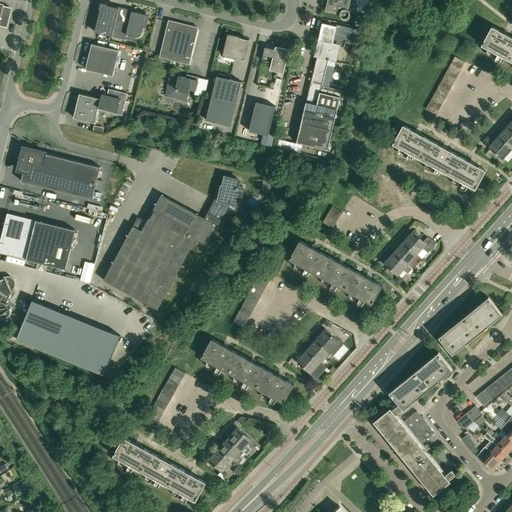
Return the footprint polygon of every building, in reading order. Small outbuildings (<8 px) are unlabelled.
[(328,0),(327,9),(340,12),(340,13),(340,14),(340,15),(341,16),(341,17),(342,17),(342,18),(343,18),(344,18),(345,19),(346,18),(347,18),(348,18),(349,17),(349,16),(350,15),(350,14),(350,13),(350,12),(350,11),(349,10),(348,10),(348,9),(347,9),(349,0),(328,0)] [(149,15),(112,6),(107,5),(105,5),(104,5),(102,6),(101,8),(100,9),(95,32),(125,39),(126,34),(135,36),(137,36),(139,36),(140,35),(142,32),(143,27),(146,27),(149,15)] [(159,57),(189,65),(198,29),(168,22),(159,57)] [(317,55),(296,143),(297,143),(297,142),(328,149),(337,109),(342,90),(330,88),(337,60),(336,60),(339,46),(344,47),(346,41),(354,43),(354,40),(356,33),(357,29),(336,24),(336,27),(323,24),(319,40),(316,55),(317,55)] [(509,60),(511,54),(511,37),(492,26),(482,45),(509,60)] [(249,40),(241,38),(228,35),(223,55),(244,60),(249,40)] [(92,44),(86,69),(112,75),(112,76),(113,76),(119,50),(118,50),(92,44)] [(283,73),(288,55),(288,52),(289,49),(275,46),(275,49),(265,47),(262,60),(272,62),(270,69),(283,73)] [(452,61),(462,67),(465,62),(455,56),(452,61)] [(459,72),(462,67),(452,61),(449,67),(459,72)] [(456,77),(459,72),(449,67),(446,72),(456,77)] [(454,83),(456,77),(446,72),(443,77),(454,83)] [(170,77),(167,91),(170,97),(186,101),(189,89),(195,90),(199,77),(191,75),(191,79),(180,76),(179,79),(170,77)] [(206,120),(231,126),(242,81),(216,75),(206,120)] [(451,88),(454,83),(443,77),(441,82),(451,88)] [(279,90),(282,79),(276,78),(274,89),(279,90)] [(448,93),(451,88),(441,82),(438,87),(448,93)] [(445,98),(448,93),(438,87),(435,92),(445,98)] [(122,115),(127,93),(109,89),(106,100),(80,93),(74,117),(95,123),(98,109),(122,115)] [(442,103),(445,98),(435,92),(432,98),(442,103)] [(439,108),(442,103),(432,98),(429,103),(439,108)] [(275,106),(256,102),(249,131),(268,135),(275,106)] [(436,114),(439,108),(429,103),(426,109),(436,114)] [(420,158),(431,140),(403,125),(393,143),(420,158)] [(511,147),(511,128),(508,125),(499,135),(511,147)] [(503,158),(511,147),(499,135),(489,146),(503,158)] [(448,174),(458,155),(431,140),(420,158),(448,174)] [(93,199),(101,167),(45,153),(46,152),(23,146),(18,170),(23,171),(21,181),(93,199)] [(458,155),(448,174),(475,189),(486,170),(458,155)] [(158,309),(193,244),(195,245),(197,241),(205,245),(216,224),(219,226),(229,209),(230,203),(239,205),(241,195),(236,193),(237,190),(238,190),(238,188),(240,180),(225,176),(222,190),(220,190),(205,218),(161,194),(146,222),(138,217),(133,226),(133,225),(104,280),(158,309)] [(329,211),(339,217),(342,212),(333,206),(329,211)] [(336,222),(339,217),(329,211),(326,216),(336,222)] [(7,213),(0,241),(0,252),(7,254),(22,258),(66,269),(76,230),(7,213)] [(333,228),(336,222),(326,216),(323,222),(333,228)] [(403,242),(417,254),(423,246),(429,251),(437,242),(427,237),(424,241),(413,231),(403,242)] [(317,274),(327,255),(300,240),(290,259),(317,274)] [(407,264),(408,264),(417,254),(403,242),(394,252),(407,264)] [(413,268),(408,264),(407,264),(394,252),(384,263),(389,266),(384,271),(390,276),(394,271),(398,275),(403,270),(408,274),(413,268)] [(345,289),(355,270),(327,255),(317,274),(345,289)] [(259,275),(269,280),(272,275),(262,269),(259,275)] [(355,270),(345,289),(372,304),(382,285),(355,270)] [(266,285),(269,280),(259,275),(256,280),(266,285)] [(23,311),(25,308),(20,306),(10,299),(10,298),(9,298),(11,292),(12,293),(12,292),(14,285),(15,283),(14,280),(13,278),(11,277),(8,277),(6,277),(5,276),(5,277),(0,279),(0,315),(1,317),(3,318),(6,318),(8,317),(10,315),(11,313),(11,311),(10,308),(11,308),(10,307),(9,308),(9,306),(10,306),(23,311)] [(264,291),(266,285),(256,280),(253,285),(264,291)] [(261,296),(264,291),(253,285),(251,290),(261,296)] [(258,301),(261,296),(251,290),(248,296),(258,301)] [(255,306),(258,301),(248,296),(245,301),(255,306)] [(463,317),(477,334),(502,314),(489,297),(463,317)] [(13,337),(31,344),(47,305),(29,298),(25,308),(23,311),(13,337)] [(252,312),(255,306),(245,301),(242,306),(252,312)] [(49,351),(64,312),(47,305),(31,344),(49,351)] [(250,317),(252,312),(242,306),(239,311),(250,317)] [(247,322),(250,317),(239,311),(236,316),(247,322)] [(82,319),(64,312),(49,351),(66,359),(82,319)] [(244,327),(247,322),(236,316),(233,322),(244,327)] [(452,354),(477,334),(463,317),(438,337),(452,354)] [(82,319),(66,359),(84,366),(100,326),(82,319)] [(84,366),(102,373),(117,334),(100,326),(84,366)] [(316,339),(329,351),(339,341),(326,328),(316,339)] [(229,372),(239,353),(212,338),(201,357),(229,372)] [(320,362),(329,351),(316,339),(307,350),(320,362)] [(311,372),(320,362),(307,350),(297,360),(311,372)] [(414,372),(427,389),(452,369),(439,352),(414,372)] [(256,387),(266,368),(239,353),(229,372),(256,387)] [(172,373),(182,378),(185,373),(175,367),(172,373)] [(266,368),(256,387),(284,402),(294,384),(266,368)] [(403,409),(427,389),(414,372),(389,392),(403,409)] [(179,384),(182,378),(172,373),(169,378),(179,384)] [(507,386),(511,382),(504,373),(499,377),(507,386)] [(502,390),(507,386),(499,377),(495,381),(502,390)] [(176,389),(179,384),(169,378),(166,383),(176,389)] [(498,394),(502,390),(495,381),(490,385),(498,394)] [(174,394),(176,389),(166,383),(163,388),(174,394)] [(493,397),(498,394),(490,385),(486,388),(493,397)] [(171,399),(174,394),(163,388),(161,393),(171,399)] [(489,401),(493,397),(486,388),(481,392),(489,401)] [(483,405),(489,401),(481,392),(476,396),(483,405)] [(168,404),(171,399),(161,393),(158,398),(168,404)] [(165,409),(168,404),(158,398),(155,403),(165,409)] [(162,414),(165,409),(155,403),(152,408),(162,414)] [(470,409),(478,418),(483,414),(475,405),(470,409)] [(159,420),(162,414),(152,408),(149,414),(159,420)] [(384,413),(374,421),(433,494),(449,481),(448,479),(455,473),(451,469),(445,474),(420,444),(435,433),(417,410),(402,422),(390,408),(383,413),(384,413)] [(473,421),(478,418),(470,409),(466,412),(470,417),(473,421)] [(503,414),(511,421),(511,414),(511,416),(506,411),(503,414)] [(461,424),(470,417),(466,412),(457,420),(461,424)] [(156,425),(159,420),(149,414),(146,419),(156,425)] [(502,429),(511,437),(511,421),(503,414),(500,417),(504,421),(499,426),(502,429)] [(464,429),(473,421),(470,417),(461,424),(464,429)] [(228,438),(241,450),(246,454),(251,449),(246,444),(251,439),(237,427),(228,438)] [(493,436),(509,451),(511,446),(511,437),(502,429),(498,433),(497,432),(495,434),(490,429),(487,432),(493,436)] [(485,446),(491,450),(501,459),(509,451),(493,436),(487,432),(484,435),(490,440),(485,446)] [(466,434),(462,438),(469,447),(473,444),(474,443),(467,434),(466,434)] [(141,470),(151,452),(124,436),(113,455),(141,470)] [(237,455),(241,450),(228,438),(218,448),(231,461),(232,460),(237,465),(242,460),(237,455)] [(492,469),(501,459),(491,450),(485,446),(477,455),(492,469)] [(222,471),(231,461),(218,448),(209,459),(222,471)] [(168,485),(178,467),(151,452),(141,470),(168,485)] [(244,471),(238,465),(233,471),(236,475),(239,477),(241,474),(244,471)] [(178,467),(168,485),(196,500),(206,482),(178,467)] [(26,485),(25,481),(18,485),(24,494),(30,490),(29,488),(26,485)]
